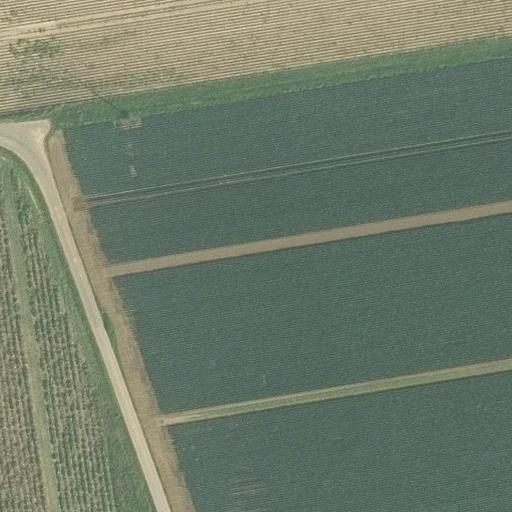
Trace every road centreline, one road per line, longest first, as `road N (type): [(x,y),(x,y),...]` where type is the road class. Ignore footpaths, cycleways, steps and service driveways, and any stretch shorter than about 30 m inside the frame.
road 1 (track): [(22,127),(511,47)]
road 2 (track): [(0,130),(22,127),(162,511)]
